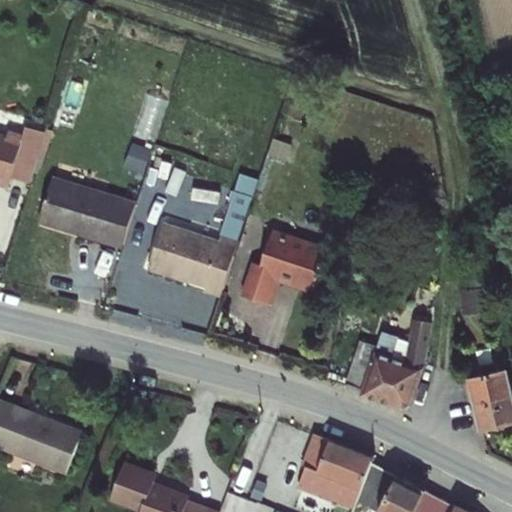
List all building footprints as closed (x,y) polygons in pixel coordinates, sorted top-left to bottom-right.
[(13,129),(0,125),(0,167),(1,168),(0,170),(0,171),(15,176),(18,168),(37,173),(51,124),(31,118),(29,125),(15,121),(13,129)] [(143,189),(62,165),(51,205),(90,216),(88,222),(129,234),(143,189)] [(228,229),(171,214),(160,254),(216,271),(213,279),(228,284),(247,225),(231,220),(228,229)] [(325,240),(276,225),(263,265),(256,262),(247,290),(276,299),(284,272),(295,276),(296,284),(316,290),(321,272),(325,273),(327,264),(324,263),(327,254),(325,240)] [(446,291),(433,286),(413,351),(395,344),(408,299),(396,294),(385,330),(368,325),(352,370),(371,376),(369,384),(414,399),(446,291)] [(511,361),(483,369),(498,423),(511,419),(511,361)] [(92,417),(0,382),(0,383),(0,431),(76,460),(92,417)] [(363,488),(379,447),(380,439),(320,418),(309,449),(313,451),(305,471),(361,492),(363,488)] [(137,446),(122,481),(151,492),(146,504),(166,511),(219,511),(225,498),(197,487),(199,482),(161,466),(164,455),(137,446)] [(419,511),(433,476),(379,447),(363,488),(400,506),(398,511),(419,511)] [(477,511),(476,511),(480,502),(433,476),(419,511),(477,511)]
